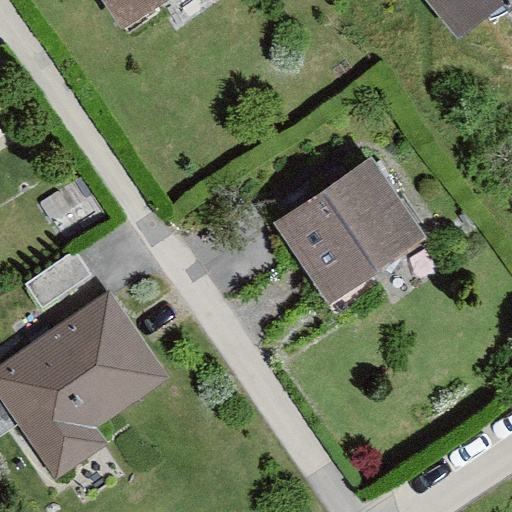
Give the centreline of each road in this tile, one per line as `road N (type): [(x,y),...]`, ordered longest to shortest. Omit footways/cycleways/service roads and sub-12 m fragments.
road 1 (residential): [(0,12),(353,511)]
road 2 (residential): [(511,437),(403,511)]
